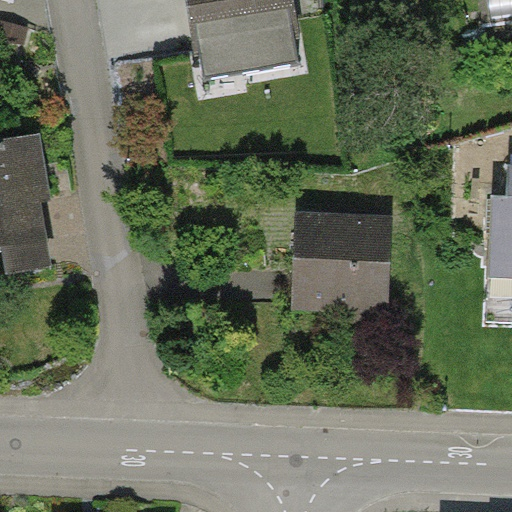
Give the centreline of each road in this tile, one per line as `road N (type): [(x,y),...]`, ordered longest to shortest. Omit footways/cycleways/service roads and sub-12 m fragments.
road 1 (residential): [(0,447),(294,457)]
road 2 (residential): [(294,457),(511,466)]
